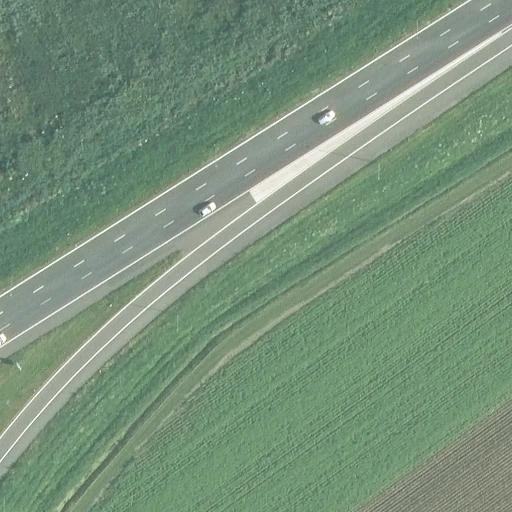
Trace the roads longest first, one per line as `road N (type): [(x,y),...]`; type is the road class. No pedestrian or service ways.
road 1 (motorway): [(0,462),(80,362),(288,195),(511,32)]
road 2 (motorway): [(0,325),(511,7)]
